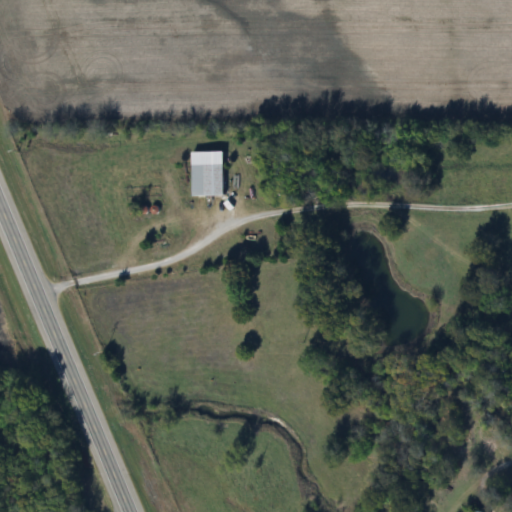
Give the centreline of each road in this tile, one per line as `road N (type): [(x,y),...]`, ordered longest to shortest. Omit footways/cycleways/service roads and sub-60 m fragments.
road 1 (residential): [(0,160),(359,0)]
road 2 (primary): [(135,511),(0,203)]
